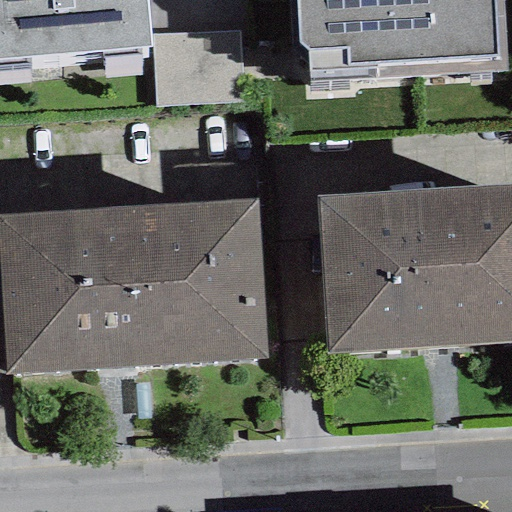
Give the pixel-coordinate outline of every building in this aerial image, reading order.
[(0,0),(0,58),(151,45),(147,0),(0,0)] [(295,0),(298,44),(309,52),(309,81),(507,71),(502,0),(295,0)] [(243,90),(241,19),(153,22),(156,93),(243,90)] [(511,185),(318,195),(326,353),(511,343),(511,185)] [(256,201),(0,216),(0,267),(6,375),(265,359),(256,201)]
